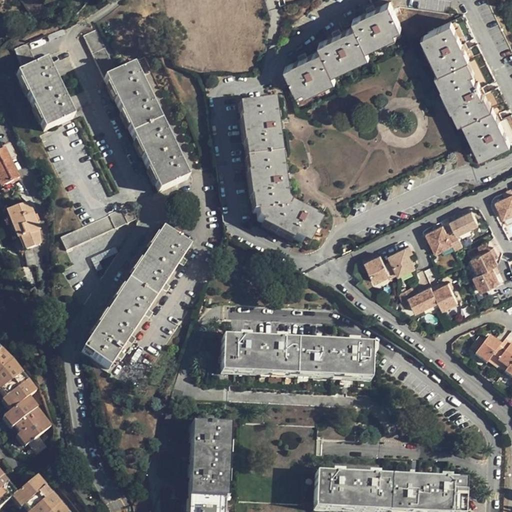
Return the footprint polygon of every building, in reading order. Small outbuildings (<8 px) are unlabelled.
[(322,49),(307,56),(300,59),(285,66),(295,86),(301,83),(304,88),(334,74),(331,68),(367,50),(365,45),(395,30),(393,26),(399,23),(390,1),(375,8),(368,11),(353,19),(356,25),(341,32),(334,35),(319,43),(322,49)] [(463,14),(452,20),(462,42),(474,36),(463,14)] [(511,142),(500,120),(496,113),(492,105),(488,107),(482,94),(479,87),(465,58),(469,56),(466,49),(462,42),(452,20),(425,33),(442,69),(439,71),(445,83),(445,85),(456,106),(463,120),(466,118),(484,155),(511,142)] [(96,30),(82,36),(157,194),(187,180),(133,65),(116,73),(96,30)] [(478,43),(466,49),(469,56),(465,58),(479,87),(495,79),(478,43)] [(26,45),(13,51),(22,69),(35,63),(26,45)] [(45,61),(15,75),(43,132),(72,118),(45,61)] [(498,86),(482,94),(488,107),(492,105),(496,113),(508,107),(498,86)] [(312,222),(303,217),(294,213),(283,207),(280,188),(279,178),(273,134),(272,123),(269,101),(242,105),(244,120),(243,121),(247,146),(248,146),(251,173),(250,173),(254,199),(255,200),(257,222),(302,244),(305,237),(311,240),(321,222),(314,218),(312,222)] [(511,114),(500,120),(511,142),(511,144),(511,114)] [(280,122),(272,123),(273,134),(281,133),(280,122)] [(0,187),(17,179),(17,178),(9,162),(15,158),(8,144),(1,147),(3,151),(0,152),(0,187)] [(287,177),(279,178),(280,188),(288,187),(287,177)] [(511,194),(507,196),(497,201),(505,218),(511,214),(511,194)] [(299,204),(294,213),(303,217),(308,208),(299,204)] [(6,213),(16,239),(19,238),(24,251),(26,250),(27,267),(35,266),(34,247),(38,245),(36,231),(38,231),(27,205),(6,213)] [(129,205),(120,209),(126,222),(135,218),(129,205)] [(118,210),(59,239),(65,252),(124,223),(118,210)] [(473,212),(451,222),(455,231),(447,234),(443,226),(424,234),(427,242),(431,241),(436,253),(441,250),(453,245),(455,251),(463,247),(458,235),(479,225),(473,212)] [(161,230),(80,353),(108,371),(189,248),(161,230)] [(19,253),(24,251),(19,238),(16,239),(14,240),(19,253)] [(487,242),(478,246),(481,254),(491,249),(487,242)] [(453,245),(441,250),(444,256),(455,251),(453,245)] [(381,255),(366,262),(375,282),(390,274),(391,277),(398,274),(398,275),(415,267),(410,255),(413,253),(410,246),(390,255),(392,261),(385,264),(381,255)] [(481,254),(471,258),(478,274),(472,276),(480,292),(499,283),(495,275),(498,274),(495,266),(497,265),(495,260),(498,259),(493,248),(491,249),(481,254)] [(412,285),(398,292),(402,300),(408,298),(415,312),(437,302),(441,310),(456,303),(447,283),(440,286),(438,284),(430,286),(415,292),(412,285)] [(492,357),(495,353),(501,345),(489,337),(484,344),(477,353),(475,356),(487,364),(492,357)] [(220,370),(230,371),(241,371),(336,376),(347,376),(369,378),(371,346),(222,339),(220,370)] [(471,349),(477,353),(484,344),(478,339),(471,349)] [(510,345),(505,341),(501,345),(495,353),(501,357),(510,345)] [(507,369),(511,362),(511,346),(510,345),(501,357),(497,362),(507,369)] [(497,367),(504,373),(507,369),(497,362),(501,357),(495,353),(492,357),(487,364),(494,370),(497,367)] [(0,373),(9,364),(0,357),(0,373)] [(0,373),(0,395),(6,402),(3,404),(11,414),(29,398),(34,393),(9,364),(0,373)] [(240,386),(241,371),(230,371),(229,385),(240,386)] [(347,391),(347,376),(336,376),(336,391),(347,391)] [(40,434),(52,424),(51,423),(29,398),(11,414),(6,419),(14,429),(18,427),(35,447),(44,439),(40,434)] [(222,511),(223,502),(227,426),(194,425),(189,511),(222,511)] [(462,511),(464,482),(314,475),(313,508),(399,511),(462,511)] [(15,498),(0,479),(0,510),(11,501),(15,498)] [(15,498),(11,501),(20,511),(24,508),(26,511),(53,511),(60,507),(36,480),(15,498)]
